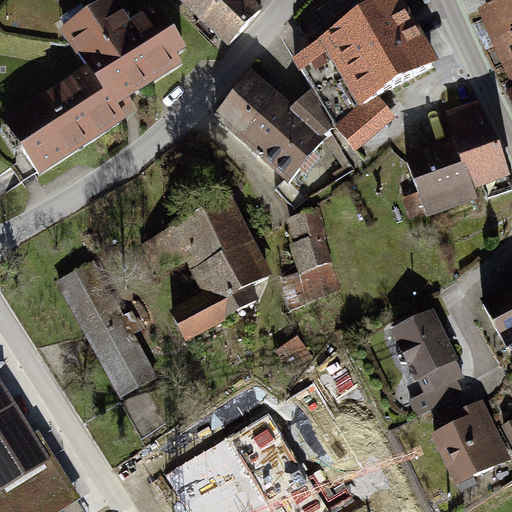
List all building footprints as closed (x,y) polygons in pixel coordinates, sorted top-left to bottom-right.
[(262,13),(248,0),(183,0),(230,46),(262,13)] [(425,46),(394,0),(389,0),(337,35),(297,62),(315,92),(337,128),(338,130),(364,109),(394,89),(435,67),(425,46)] [(323,13),(337,35),(389,0),(354,0),(343,5),(340,1),(323,13)] [(511,0),(510,0),(492,8),(511,51),(511,0)] [(176,55),(184,50),(159,10),(131,28),(114,1),(92,15),(100,27),(74,45),(92,72),(22,117),(39,144),(25,152),(39,174),(125,119),(121,114),(134,106),(129,98),(181,64),(176,55)] [(291,112),(250,77),(218,117),(261,155),(259,157),(261,159),(263,157),(288,180),(277,191),(297,211),(310,200),(293,183),(325,143),(321,139),(337,128),(315,92),(291,112)] [(451,119),(458,147),(472,190),(474,189),(484,186),(489,201),(511,192),(511,185),(509,177),(511,176),(497,141),(481,109),(451,119)] [(478,198),(474,189),(472,190),(458,147),(409,165),(428,217),(478,198)] [(270,279),(228,201),(147,245),(162,273),(192,257),(197,266),(193,268),(210,299),(175,318),(187,342),(258,303),(250,289),(270,279)] [(319,211),(295,220),(301,246),(298,247),(307,274),(332,263),(325,239),(326,238),(319,211)] [(92,266),(62,283),(124,397),(155,380),(92,266)] [(511,291),(485,306),(509,350),(511,348),(511,291)] [(434,315),(395,334),(402,348),(397,355),(402,364),(410,365),(416,379),(428,374),(436,391),(412,404),(418,418),(463,396),(457,383),(464,379),(434,315)] [(308,425),(334,416),(322,384),(296,394),(308,425)] [(0,485),(0,511),(37,511),(72,490),(40,439),(33,444),(0,391),(0,479),(3,484),(0,485)] [(331,511),(270,415),(169,477),(190,511),(331,511)] [(436,437),(463,493),(479,485),(476,478),(496,469),(495,467),(508,461),(498,440),(485,446),(472,419),(436,437)]
